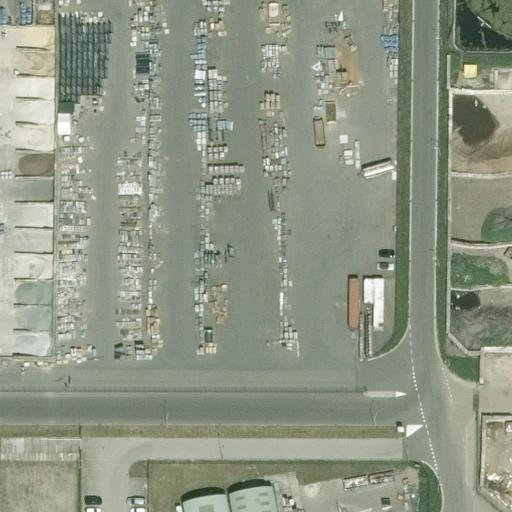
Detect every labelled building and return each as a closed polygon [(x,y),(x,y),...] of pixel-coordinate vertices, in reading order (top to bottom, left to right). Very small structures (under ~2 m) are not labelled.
[(412,96),(414,31),(378,31),(377,95),(412,96)] [(460,68),(459,83),(483,84),(483,68),(460,68)] [(400,190),(380,191),(382,220),(402,220),(400,190)] [(397,228),(398,262),(412,262),(411,228),(397,228)] [(231,511),(276,511),(273,492),(230,500),(231,511)] [(228,511),(226,501),(184,508),(184,511),(228,511)]
